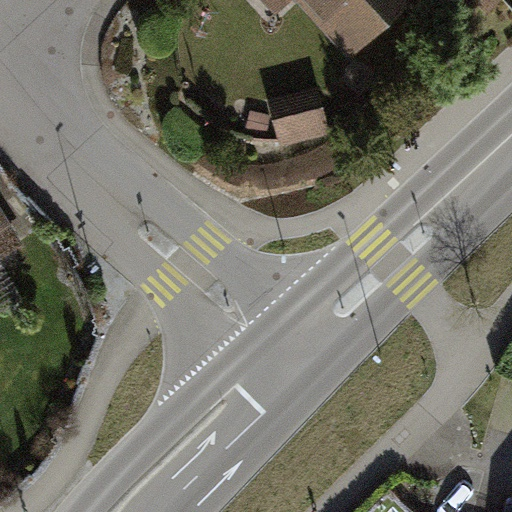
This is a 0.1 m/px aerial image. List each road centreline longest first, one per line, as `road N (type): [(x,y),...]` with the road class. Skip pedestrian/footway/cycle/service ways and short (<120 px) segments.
road 1 (residential): [(0,70),(289,360)]
road 2 (tertiary): [(289,360),(511,138)]
road 3 (tertiary): [(145,511),(289,360)]
